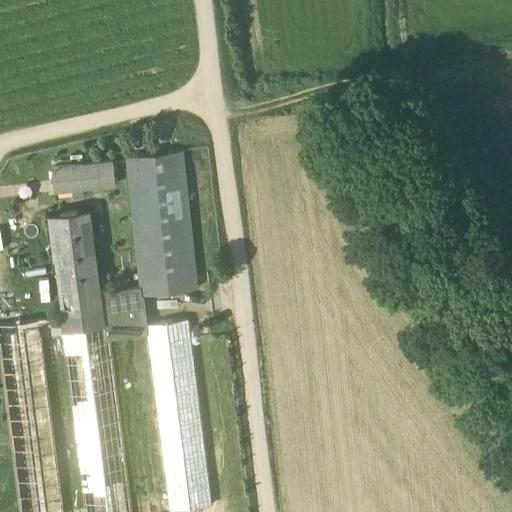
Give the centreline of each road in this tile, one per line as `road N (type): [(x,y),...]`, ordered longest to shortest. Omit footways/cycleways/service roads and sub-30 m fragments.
road 1 (track): [(262,511),(215,117)]
road 2 (track): [(0,145),(212,93)]
